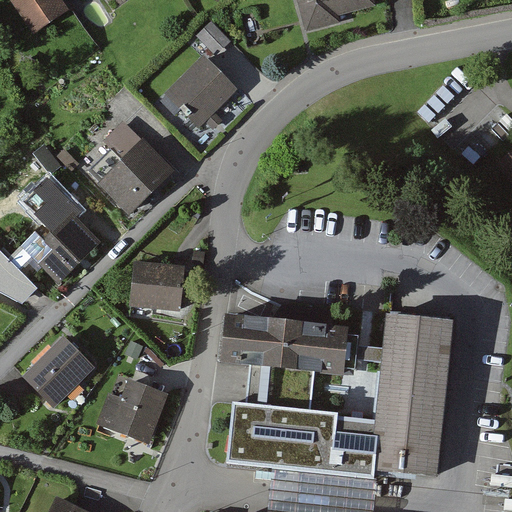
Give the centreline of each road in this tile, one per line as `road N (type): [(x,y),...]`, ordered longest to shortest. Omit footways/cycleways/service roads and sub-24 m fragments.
road 1 (residential): [(237,164),(176,484)]
road 2 (residential): [(237,164),(205,167),(0,367)]
road 3 (residential): [(511,32),(350,65),(281,109),(237,164)]
road 4 (residential): [(0,452),(155,497),(176,484)]
